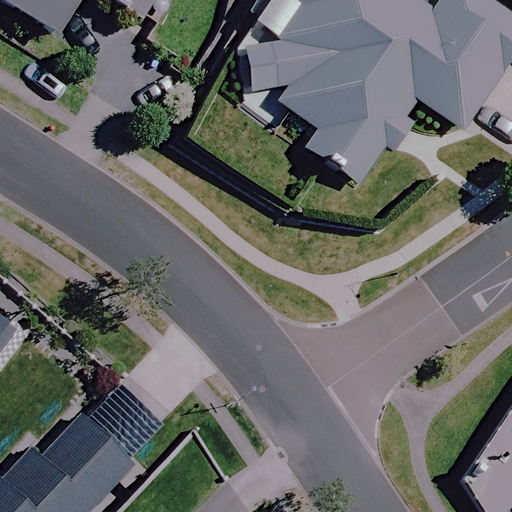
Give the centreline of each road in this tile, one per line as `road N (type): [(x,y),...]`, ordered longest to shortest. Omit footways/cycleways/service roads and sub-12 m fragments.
road 1 (residential): [(296,414),(128,235),(0,155)]
road 2 (residential): [(296,414),(511,246)]
